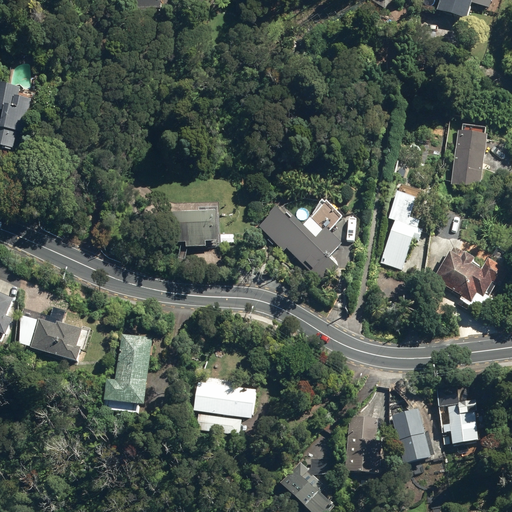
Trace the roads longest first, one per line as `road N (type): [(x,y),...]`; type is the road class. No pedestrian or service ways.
road 1 (secondary): [(511,348),(402,358),(362,351),(266,303),(156,290),(0,230)]
road 2 (unknown): [(362,351),(401,0)]
